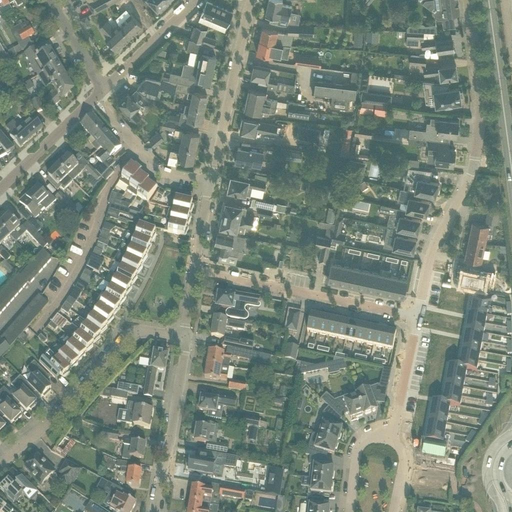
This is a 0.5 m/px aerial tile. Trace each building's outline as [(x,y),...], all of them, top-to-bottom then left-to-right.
[(0,0),(0,10),(9,5),(5,0),(0,0)] [(105,0),(90,0),(87,2),(94,13),(108,4),(105,0)] [(166,2),(163,0),(148,0),(157,10),(166,2)] [(268,0),(265,16),(271,17),(270,22),(277,24),(282,25),(287,25),(288,19),(289,19),(292,6),(288,6),(281,4),(282,0),(268,0)] [(460,14),(458,0),(437,0),(439,9),(437,10),(434,13),(435,17),(438,20),(445,19),(444,16),(460,14)] [(206,2),(200,15),(207,18),(210,19),(216,6),(206,1),(206,2)] [(216,6),(210,19),(221,24),(227,26),(233,13),(216,6)] [(142,26),(135,19),(131,14),(119,25),(130,37),(142,26)] [(27,22),(21,25),(24,31),(19,34),(22,40),(21,40),(22,41),(19,43),(20,46),(19,46),(22,51),(31,46),(27,40),(34,35),(27,22)] [(130,37),(119,25),(113,30),(106,22),(99,28),(107,36),(105,38),(116,50),(130,37)] [(426,33),(425,26),(422,24),(413,25),(411,28),(411,32),(423,33),(423,32),(426,33)] [(24,31),(21,25),(12,31),(18,42),(21,40),(22,40),(19,34),(24,31)] [(288,25),(288,35),(314,36),(314,26),(288,25)] [(204,35),(206,31),(196,27),(191,39),(200,43),(204,35)] [(262,28),(259,41),(274,44),(279,45),(285,37),(285,33),(277,31),(262,28)] [(379,32),(367,31),(366,42),(378,43),(379,32)] [(419,39),(424,39),(424,33),(423,33),(411,32),(407,32),(406,45),(418,46),(419,39)] [(216,40),(204,35),(200,43),(213,47),(216,40)] [(215,56),(202,53),(204,45),(189,39),(186,51),(196,53),(194,66),(212,70),(215,56)] [(452,39),(442,41),(436,42),(436,39),(421,41),(422,48),(436,46),(437,52),(430,53),(431,57),(438,58),(438,53),(453,51),(452,39)] [(259,41),(257,54),(272,57),(272,55),(276,56),(288,59),(290,46),(287,46),(279,45),(274,44),(259,41)] [(0,45),(0,62),(2,66),(11,61),(8,55),(6,56),(0,45)] [(16,55),(22,51),(19,46),(8,52),(11,58),(16,55)] [(27,52),(25,53),(32,64),(38,75),(45,71),(58,64),(57,63),(59,61),(55,55),(53,56),(50,50),(41,56),(36,47),(27,52)] [(426,58),(410,56),(409,63),(425,65),(426,58)] [(302,57),(301,65),(315,66),(316,59),(302,57)] [(11,61),(2,66),(1,66),(2,66),(5,73),(13,69),(13,68),(16,67),(13,61),(12,62),(11,61)] [(209,83),(212,70),(194,66),(184,63),(181,75),(170,73),(169,81),(177,82),(185,84),(186,78),(196,80),(209,83)] [(45,71),(38,75),(46,88),(53,84),(66,77),(61,70),(62,70),(59,64),(58,65),(58,64),(45,71)] [(270,69),(264,67),(254,65),(251,78),(260,80),(259,83),(268,85),(267,89),(271,89),(276,90),(278,80),(268,78),(270,69)] [(456,65),(446,66),(439,67),(439,66),(423,68),(424,76),(440,74),(441,80),(457,77),(456,65)] [(175,92),(175,91),(177,82),(169,81),(146,76),(145,76),(145,77),(139,83),(142,86),(145,86),(144,89),(148,90),(146,96),(159,99),(161,91),(157,89),(158,85),(175,92)] [(50,94),(44,100),(53,109),(61,100),(62,101),(73,90),(66,77),(53,84),(57,91),(52,96),(50,94)] [(357,99),(359,87),(315,81),(313,93),(332,96),(349,98),(357,99)] [(448,84),(423,81),(424,89),(427,88),(428,95),(434,95),(436,106),(445,105),(452,105),(451,104),(461,102),(460,98),(463,98),(462,92),(459,93),(459,88),(449,90),(448,84)] [(185,84),(177,82),(175,91),(183,92),(185,84)] [(249,89),(246,100),(276,107),(277,101),(265,99),(266,93),(259,91),(249,89)] [(152,102),(144,96),(144,95),(137,90),(130,96),(127,93),(118,103),(124,109),(122,111),(134,123),(139,118),(133,111),(139,106),(143,110),(152,102)] [(392,94),(362,90),(361,99),(391,103),(392,94)] [(204,109),(207,95),(193,92),(193,93),(188,91),(187,98),(192,99),(190,106),(204,109)] [(348,109),(349,98),(332,96),(331,107),(348,109)] [(31,101),(37,113),(44,110),(38,98),(31,101)] [(244,104),(243,108),(244,110),(244,111),(254,113),(261,115),(262,115),(266,116),(268,115),(269,111),(275,112),(276,107),(246,100),(246,104),(244,104)] [(289,103),(288,108),(304,110),(306,104),(289,101),(289,103)] [(360,102),(359,112),(372,114),(373,103),(360,102)] [(375,103),(374,114),(386,115),(387,105),(375,103)] [(185,105),(183,112),(182,118),(188,119),(187,120),(201,122),(204,109),(190,106),(185,105)] [(303,117),(304,110),(288,108),(287,115),(303,117)] [(112,137),(92,115),(81,125),(101,148),(112,137)] [(168,115),(167,121),(174,123),(179,124),(180,117),(168,115)] [(14,132),(10,136),(20,148),(43,128),(33,116),(19,128),(14,132)] [(426,131),(409,129),(409,132),(385,129),(385,130),(385,134),(409,137),(439,141),(440,134),(450,136),(450,135),(456,136),(456,134),(458,134),(459,130),(457,129),(458,121),(440,119),(431,118),(430,124),(427,123),(426,131)] [(277,126),(276,126),(242,119),(239,132),(255,136),(256,131),(274,135),(285,137),(288,123),(278,121),(277,126)] [(165,130),(165,128),(173,129),(174,123),(167,121),(162,120),(161,127),(162,127),(161,130),(163,131),(159,134),(163,139),(165,141),(170,137),(165,130)] [(198,134),(188,132),(175,129),(174,135),(182,137),(180,145),(195,148),(198,134)] [(342,143),(340,157),(349,158),(350,152),(349,152),(350,144),(352,130),(345,129),(343,143),(342,143)] [(0,157),(6,155),(8,156),(15,150),(0,133),(0,157)] [(154,147),(163,139),(159,134),(150,142),(154,147)] [(110,157),(121,147),(112,137),(101,148),(104,151),(96,158),(103,165),(110,158),(110,157)] [(455,149),(448,149),(449,143),(443,142),(443,141),(439,141),(409,137),(408,143),(429,146),(428,153),(437,154),(436,163),(453,165),(455,149)] [(350,157),(368,160),(369,155),(358,154),(360,144),(356,143),(355,148),(351,147),(350,157)] [(273,148),(258,146),(241,144),(240,148),(237,148),(236,154),(235,154),(234,160),(235,160),(235,162),(258,166),(258,165),(260,166),(262,159),(271,161),(272,154),(268,153),(269,148),(273,148)] [(192,162),(195,148),(180,145),(179,152),(170,151),(169,156),(192,162)] [(82,167),(82,166),(75,159),(72,161),(68,156),(58,166),(72,181),(82,172),(82,167)] [(362,178),(365,163),(350,159),(347,171),(352,172),(351,176),(362,178)] [(139,173),(142,169),(136,164),(134,166),(131,164),(119,182),(128,188),(129,187),(131,184),(139,173)] [(101,178),(95,171),(90,166),(89,165),(84,170),(94,180),(96,178),(98,181),(101,178)] [(72,181),(58,166),(48,176),(52,181),(50,183),(58,191),(62,187),(64,189),(72,181)] [(429,171),(408,168),(405,180),(407,183),(416,185),(415,192),(419,193),(435,197),(436,193),(437,194),(439,185),(438,184),(438,183),(426,181),(429,171)] [(114,173),(109,169),(101,178),(106,182),(114,173)] [(147,182),(150,178),(144,172),(142,175),(139,173),(131,184),(129,187),(139,193),(147,182)] [(337,172),(335,183),(343,184),(345,174),(337,172)] [(266,182),(250,178),(240,176),(239,179),(231,178),(228,191),(250,196),(252,188),(264,191),(266,182)] [(147,202),(157,187),(152,181),(150,183),(147,182),(139,193),(137,196),(147,202)] [(368,187),(365,181),(358,185),(362,191),(368,187)] [(48,209),(56,201),(48,193),(46,195),(45,195),(38,187),(27,198),(26,196),(19,202),(35,219),(42,213),(41,212),(46,207),(48,209)] [(325,193),(324,195),(331,197),(331,195),(333,188),(326,187),(326,189),(325,193)] [(418,199),(419,193),(415,192),(400,189),(397,201),(407,204),(406,210),(410,211),(426,215),(427,212),(429,212),(431,203),(429,203),(429,202),(418,199)] [(60,193),(55,198),(64,208),(69,203),(60,193)] [(187,199),(183,197),(182,199),(173,197),(173,198),(174,198),(169,208),(169,209),(171,209),(190,213),(190,214),(194,206),(192,205),(192,201),(187,200),(187,199)] [(121,202),(115,200),(110,199),(108,204),(109,205),(127,210),(131,205),(121,202)] [(265,209),(266,202),(252,199),(251,205),(259,207),(265,209)] [(80,214),(69,203),(64,208),(74,219),(80,214)] [(246,208),(242,207),(225,203),(223,216),(252,222),(258,223),(259,217),(244,214),(246,208)] [(130,211),(127,210),(109,205),(108,211),(120,214),(128,217),(130,211)] [(408,218),(410,211),(406,210),(381,205),(379,212),(389,214),(388,220),(398,222),(397,228),(397,229),(406,231),(417,233),(418,230),(420,230),(422,221),(420,221),(420,220),(408,218)] [(149,208),(145,206),(141,212),(145,215),(149,208)] [(272,210),(265,209),(259,207),(257,214),(271,217),(272,210)] [(189,217),(190,213),(171,209),(167,219),(166,219),(166,220),(168,221),(169,220),(187,224),(187,225),(188,225),(191,218),(189,217)] [(472,223),(468,241),(485,245),(487,233),(492,234),(494,224),(497,224),(499,212),(488,209),(484,226),(472,223)] [(119,218),(120,214),(108,211),(106,217),(118,221),(119,218)] [(141,221),(145,215),(141,212),(136,218),(141,221)] [(20,227),(16,222),(9,215),(0,223),(0,226),(10,236),(16,242),(20,239),(16,230),(20,227)] [(256,229),(258,223),(252,222),(223,216),(220,228),(244,233),(245,227),(251,228),(256,229)] [(339,232),(342,217),(336,216),(334,224),(331,239),(331,241),(343,243),(345,233),(339,232)] [(186,228),(187,225),(187,224),(169,220),(168,221),(164,231),(163,231),(182,236),(185,237),(188,229),(186,228)] [(331,239),(334,224),(327,222),(327,223),(318,221),(317,227),(326,229),(324,237),(331,239)] [(48,245),(37,233),(27,222),(22,227),(43,249),(48,245)] [(155,230),(146,227),(137,224),(132,234),(131,233),(131,234),(133,235),(151,241),(151,242),(152,242),(156,235),(154,234),(155,230)] [(10,236),(0,226),(0,245),(0,246),(10,236)] [(404,237),(406,231),(397,229),(397,228),(391,227),(388,240),(394,241),(393,248),(413,253),(413,249),(415,250),(417,241),(415,240),(416,239),(404,237)] [(244,239),(217,233),(215,245),(219,246),(218,253),(228,255),(237,256),(238,250),(242,251),(244,239)] [(150,245),(151,242),(151,241),(133,235),(128,244),(127,244),(129,245),(147,252),(147,253),(152,246),(150,245)] [(326,263),(331,241),(331,239),(324,237),(317,236),(315,246),(321,247),(318,262),(326,263)] [(481,263),(485,245),(468,241),(465,259),(481,263)] [(145,255),(147,253),(147,252),(129,245),(123,254),(125,255),(142,263),(143,264),(147,257),(145,255)] [(0,255),(6,262),(11,257),(1,248),(0,248),(0,255)] [(103,252),(95,248),(92,256),(99,260),(103,252)] [(52,260),(43,250),(38,256),(47,265),(52,260)] [(141,266),(142,263),(125,255),(119,264),(118,264),(120,265),(137,274),(138,274),(142,267),(141,266)] [(47,265),(38,256),(33,261),(43,269),(47,265)] [(43,269),(33,261),(29,265),(39,274),(43,269)] [(337,283),(341,266),(331,263),(328,276),(327,281),(337,283)] [(39,274),(29,265),(25,270),(35,279),(39,274)] [(135,276),(137,274),(120,265),(114,274),(113,274),(115,275),(132,284),(132,285),(137,278),(135,276)] [(347,285),(350,268),(341,266),(337,283),(343,284),(347,285)] [(462,271),(460,284),(474,287),(474,288),(483,290),(486,276),(492,277),(493,271),(470,266),(468,272),(462,271)] [(356,287),(360,270),(357,269),(350,268),(347,285),(356,287)] [(35,279),(25,270),(20,276),(28,283),(30,285),(35,279)] [(365,289),(369,272),(361,270),(360,270),(356,287),(365,289)] [(375,291),(379,274),(375,273),(369,272),(365,289),(375,291)] [(28,283),(20,276),(18,274),(13,280),(23,289),(28,283)] [(384,293),(388,276),(384,275),(379,274),(375,291),(384,293)] [(130,287),(132,284),(115,275),(108,284),(108,283),(107,284),(109,285),(110,285),(126,294),(127,295),(132,288),(130,287)] [(394,295),(397,278),(393,277),(388,276),(384,293),(394,295)] [(404,279),(397,278),(394,295),(403,297),(407,280),(404,279)] [(23,289),(13,280),(9,285),(19,294),(23,289)] [(19,294),(9,285),(5,290),(14,298),(19,294)] [(84,289),(77,285),(74,289),(82,293),(84,289)] [(124,297),(126,294),(110,285),(109,285),(103,293),(102,293),(104,294),(120,304),(121,305),(126,298),(124,297)] [(82,293),(74,289),(72,292),(79,297),(82,293)] [(14,298),(5,290),(1,294),(11,303),(14,298)] [(473,291),(471,301),(489,304),(491,295),(473,291)] [(239,320),(242,304),(258,307),(259,298),(227,292),(226,295),(218,294),(216,308),(231,310),(230,318),(239,320)] [(11,303),(1,294),(0,294),(0,302),(6,308),(11,303)] [(118,307),(120,304),(104,294),(97,302),(96,302),(96,303),(98,304),(114,314),(115,315),(120,309),(118,307)] [(39,295),(34,301),(44,309),(49,304),(39,295)] [(44,309),(34,301),(29,306),(39,315),(44,309)] [(471,301),(469,311),(487,314),(489,304),(471,301)] [(73,307),(66,302),(63,306),(70,311),(73,307)] [(98,304),(90,312),(92,313),(107,324),(108,324),(114,318),(112,317),(114,314),(98,304)] [(39,315),(29,306),(25,311),(35,320),(39,315)] [(70,311),(63,306),(61,310),(68,314),(70,311)] [(35,320),(25,311),(20,317),(30,325),(35,320)] [(469,311),(468,320),(485,323),(487,314),(469,311)] [(92,313),(84,321),(84,320),(83,321),(85,322),(101,333),(100,333),(101,334),(107,328),(105,326),(107,324),(92,313)] [(67,322),(58,315),(57,314),(54,319),(51,322),(58,328),(61,330),(67,322)] [(317,334),(320,317),(311,314),(307,332),(312,333),(317,334)] [(30,325),(20,317),(15,322),(25,331),(30,325)] [(326,336),(330,319),(320,317),(317,334),(323,335),(326,336)] [(227,320),(224,320),(214,318),(211,336),(221,338),(224,339),(226,328),(244,331),(245,324),(227,320)] [(336,338),(339,321),(330,319),(326,336),(333,337),(336,338)] [(468,320),(466,330),(484,333),(485,323),(468,320)] [(345,340),(349,323),(339,321),(336,338),(343,339),(345,340)] [(25,331),(15,322),(11,327),(21,336),(25,331)] [(58,328),(51,322),(48,326),(55,331),(58,328)] [(85,322),(77,329),(77,330),(78,331),(79,331),(94,342),(93,343),(94,343),(100,338),(99,336),(100,333),(101,333),(85,322)] [(297,333),(298,325),(287,323),(285,330),(297,333)] [(354,342),(358,325),(349,323),(345,340),(350,341),(354,342)] [(364,344),(367,327),(358,325),(354,342),(360,343),(364,344)] [(21,336),(11,327),(6,333),(16,341),(21,336)] [(373,346),(377,329),(367,327),(364,344),(368,345),(373,346)] [(382,348),(386,331),(377,329),(373,346),(378,347),(382,348)] [(466,330),(464,339),(482,343),(484,333),(466,330)] [(79,331),(78,331),(70,338),(71,340),(72,339),(86,352),(87,352),(93,347),(91,345),(93,343),(94,342),(79,331)] [(392,350),(396,333),(386,331),(382,348),(389,349),(392,350)] [(16,341),(6,333),(1,338),(10,348),(16,341)] [(47,341),(41,335),(38,338),(44,344),(47,341)] [(26,343),(20,337),(17,340),(23,346),(26,343)] [(72,339),(71,340),(63,346),(62,347),(64,348),(79,360),(78,361),(79,361),(85,356),(84,354),(86,352),(72,339)] [(240,342),(226,339),(225,347),(252,353),(254,343),(240,340),(240,342)] [(464,339),(462,349),(480,352),(482,343),(464,339)] [(287,345),(284,358),(295,361),(298,347),(287,345)] [(231,356),(258,362),(260,354),(252,353),(225,347),(224,347),(227,348),(226,354),(209,351),(207,364),(222,367),(229,368),(231,356)] [(64,348),(56,355),(55,354),(55,355),(57,356),(71,369),(70,369),(71,370),(78,365),(76,363),(78,361),(79,360),(64,348)] [(462,349),(461,358),(478,361),(480,352),(462,349)] [(153,390),(157,370),(165,371),(168,354),(166,354),(165,352),(162,352),(161,353),(154,352),(153,361),(150,361),(145,388),(153,390)] [(71,369),(57,356),(48,363),(44,358),(39,363),(56,380),(60,376),(63,378),(70,373),(68,371),(70,369),(71,369)] [(333,363),(327,364),(328,370),(337,368),(338,372),(347,370),(345,364),(346,360),(341,359),(335,358),(334,358),(333,363)] [(459,367),(459,368),(467,369),(467,370),(477,372),(478,361),(461,358),(459,367)] [(296,362),(296,361),(290,360),(289,366),(296,367),(295,373),(300,374),(301,368),(301,363),(302,363),(296,362)] [(48,376),(41,369),(34,362),(27,369),(35,377),(28,384),(34,390),(33,390),(41,398),(43,396),(44,398),(51,391),(49,390),(51,388),(43,381),(48,376)] [(315,366),(301,363),(301,368),(300,374),(299,376),(320,371),(319,366),(318,366),(315,366)] [(227,381),(229,368),(222,367),(207,364),(204,378),(219,381),(219,380),(227,381)] [(449,366),(447,375),(465,378),(467,370),(467,369),(459,368),(459,367),(449,366)] [(447,375),(446,385),(463,388),(465,378),(447,375)] [(29,394),(33,390),(34,390),(28,384),(20,376),(11,385),(18,393),(13,398),(18,402),(27,411),(29,409),(31,410),(37,404),(36,403),(36,402),(29,394)] [(246,386),(246,384),(230,381),(228,389),(245,392),(246,391),(249,391),(249,387),(246,386)] [(118,384),(117,391),(128,394),(137,396),(139,388),(118,384)] [(355,394),(363,415),(364,416),(377,411),(373,400),(376,399),(385,400),(388,387),(377,385),(355,394)] [(446,385),(444,394),(462,397),(463,388),(446,385)] [(13,407),(18,402),(13,398),(4,388),(0,391),(0,398),(5,403),(0,408),(0,412),(3,415),(2,415),(11,424),(14,422),(15,423),(22,417),(20,415),(21,414),(13,407)] [(128,394),(117,391),(112,390),(103,388),(102,396),(111,398),(127,401),(128,394)] [(363,415),(355,394),(334,401),(326,393),(320,400),(328,407),(339,417),(344,412),(347,414),(348,413),(350,419),(356,417),(356,418),(362,416),(362,415),(363,415)] [(442,403),(442,404),(450,405),(460,407),(462,397),(444,394),(442,403)] [(223,407),(235,409),(237,400),(210,396),(209,399),(201,397),(199,411),(209,412),(208,418),(221,420),(223,407)] [(432,402),(431,411),(448,414),(450,405),(442,404),(442,403),(432,401),(432,402)] [(145,406),(135,404),(128,403),(125,423),(133,425),(149,428),(151,411),(145,410),(145,406)] [(333,423),(339,417),(328,407),(323,413),(316,435),(338,442),(338,440),(339,440),(341,434),(340,434),(342,428),(332,425),(333,423)] [(431,411),(429,421),(447,424),(448,414),(431,411)] [(259,428),(260,421),(244,418),(243,425),(259,428)] [(429,421),(427,431),(445,434),(447,424),(429,421)] [(215,443),(217,436),(218,427),(204,424),(203,427),(196,426),(195,433),(193,433),(192,439),(194,439),(194,441),(208,443),(207,450),(227,454),(228,446),(215,443)] [(118,434),(102,431),(101,438),(117,441),(118,434)] [(427,431),(425,441),(443,444),(445,434),(427,431)] [(337,443),(338,442),(316,435),(313,434),(310,445),(309,444),(305,455),(309,456),(322,459),(324,452),(334,455),(335,449),(336,450),(338,444),(337,443)] [(64,458),(76,444),(66,436),(55,451),(64,458)] [(146,444),(136,442),(132,442),(125,441),(124,448),(122,459),(130,461),(130,457),(143,459),(146,444)] [(424,445),(422,457),(437,460),(436,466),(454,469),(455,462),(445,460),(447,449),(424,445)] [(189,466),(188,472),(212,476),(214,465),(224,467),(235,469),(237,458),(198,451),(197,460),(191,458),(190,464),(189,464),(189,466)] [(55,472),(50,467),(42,460),(42,461),(37,456),(25,468),(31,474),(30,475),(41,486),(49,478),(53,481),(57,477),(54,473),(55,472)] [(321,466),(322,459),(309,456),(309,465),(311,465),(309,479),(332,481),(332,479),(333,479),(334,473),(333,473),(333,467),(321,466)] [(127,469),(128,463),(117,461),(116,468),(121,468),(120,474),(128,475),(126,485),(139,488),(142,471),(127,469)] [(71,487),(81,471),(66,462),(60,474),(63,475),(60,480),(71,487)] [(237,474),(254,478),(256,469),(239,465),(237,474)] [(12,482),(20,476),(15,469),(7,475),(12,482)] [(270,470),(266,495),(278,497),(279,497),(283,472),(270,470)] [(38,493),(29,483),(22,476),(16,482),(16,483),(14,485),(8,479),(0,487),(0,489),(7,496),(9,495),(15,501),(22,494),(29,501),(38,493)] [(332,483),(332,481),(309,479),(307,498),(320,500),(320,494),(330,495),(331,489),(332,489),(333,483),(332,483)] [(131,511),(136,503),(127,499),(125,497),(127,494),(128,494),(128,493),(109,483),(105,491),(116,497),(109,509),(115,511),(131,511)] [(210,506),(212,495),(213,491),(205,490),(205,489),(202,489),(192,487),(189,502),(210,506)] [(254,493),(245,492),(221,488),(220,496),(252,501),(254,493)] [(278,497),(275,511),(283,511),(285,498),(279,497),(278,497)] [(307,498),(305,511),(328,511),(329,507),(319,506),(320,500),(307,498)] [(0,511),(12,511),(13,511),(0,499),(0,511)] [(106,511),(90,502),(87,507),(92,511),(106,511)] [(209,511),(210,506),(189,502),(187,511),(209,511)]
